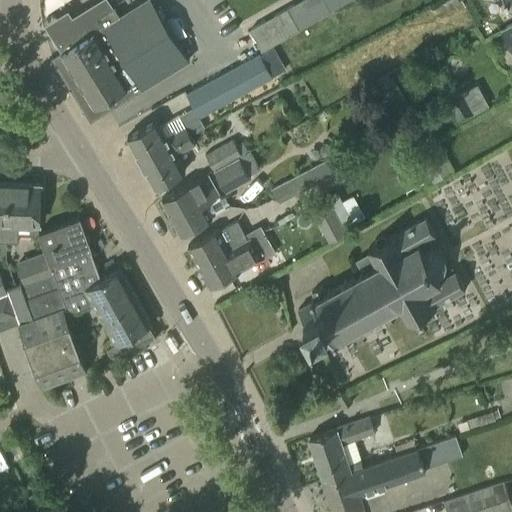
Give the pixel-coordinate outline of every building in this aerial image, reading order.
[(43,0),(48,9),(66,0),(43,0)] [(64,49),(61,51),(92,103),(97,104),(116,92),(121,101),(137,91),(142,88),(143,89),(190,60),(152,0),(143,0),(120,14),(115,6),(98,16),(93,9),(74,21),(72,17),(52,29),(64,49)] [(300,0),(287,7),(250,29),(263,50),(300,29),(330,11),(323,0),(300,0)] [(447,12),(460,4),(457,0),(447,0),(442,3),(447,12)] [(511,23),(501,29),(511,49),(511,23)] [(273,77),(282,72),(271,49),(261,54),(187,94),(199,117),(273,77)] [(477,113),(464,90),(447,100),(459,122),(477,113)] [(141,161),(191,134),(181,116),(161,126),(157,119),(127,135),(141,161)] [(141,161),(155,186),(185,170),(177,154),(196,144),(191,134),(141,161)] [(205,154),(213,168),(247,150),(242,142),(237,145),(233,139),(205,154)] [(452,172),(435,145),(426,150),(437,167),(427,173),(433,184),(452,172)] [(225,192),(252,178),(250,175),(260,169),(250,150),(213,170),(225,192)] [(279,203),(333,174),(326,160),(271,189),(279,203)] [(207,173),(162,198),(182,234),(212,217),(211,215),(227,207),(226,205),(230,202),(226,195),(221,197),(221,196),(219,196),(207,173)] [(0,240),(7,241),(9,182),(0,181),(0,240)] [(40,183),(9,182),(7,241),(18,241),(18,234),(38,235),(39,223),(40,183)] [(327,198),(343,228),(344,228),(353,223),(352,222),(363,216),(357,205),(347,211),(337,192),(327,198)] [(346,232),(344,228),(343,228),(327,198),(310,206),(328,241),(346,232)] [(78,217),(39,231),(55,272),(70,313),(94,305),(116,343),(122,352),(154,336),(148,325),(151,322),(120,266),(101,277),(90,248),(92,248),(80,215),(78,217)] [(465,288),(455,270),(447,274),(444,270),(444,268),(442,267),(444,260),(446,261),(446,259),(444,258),(443,254),(445,253),(444,251),(442,252),(437,248),(439,247),(437,246),(436,247),(431,246),(431,244),(430,244),(427,239),(435,234),(425,216),(396,232),(395,231),(387,236),(385,232),(374,238),(376,242),(367,247),(370,251),(356,258),(363,270),(326,291),(322,285),(312,291),(316,298),(314,299),(313,297),(311,298),(312,300),(298,308),(304,319),(303,320),(313,337),(320,333),(323,337),(327,339),(332,336),(335,342),(337,341),(336,339),(338,338),(342,345),(353,339),(350,334),(400,306),(408,321),(417,316),(419,320),(430,314),(428,310),(436,305),(436,304),(465,288)] [(200,266),(248,240),(244,233),(237,220),(219,231),(217,228),(188,245),(200,266)] [(249,242),(248,240),(200,266),(210,286),(228,276),(262,257),(252,240),(249,242)] [(21,284),(6,290),(0,292),(0,329),(19,323),(42,385),(87,368),(67,314),(70,313),(55,272),(47,251),(19,262),(25,279),(20,280),(21,284)] [(492,411),(466,420),(466,421),(458,424),(460,431),(479,424),(480,425),(495,420),(492,411)] [(324,480),(363,466),(360,457),(348,461),(341,442),(375,431),(369,416),(336,427),(309,437),(324,480)] [(418,448),(363,466),(324,480),(335,511),(342,511),(362,505),(358,493),(425,470),(418,448)] [(511,502),(505,480),(444,500),(447,511),(504,511),(511,510),(511,502)]
